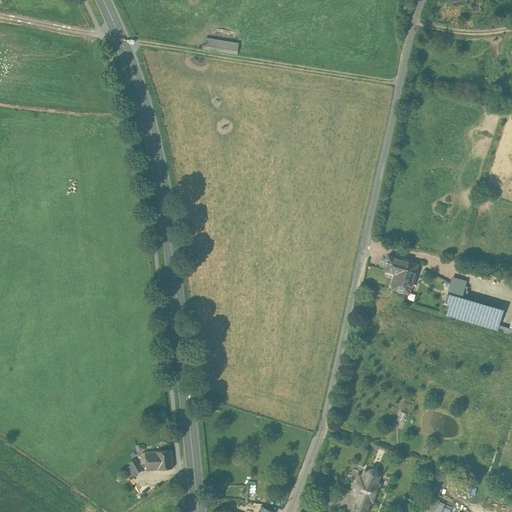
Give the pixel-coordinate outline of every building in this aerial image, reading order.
[(207,37),(205,49),(238,55),(240,43),(207,37)] [(416,264),(388,256),(384,270),(396,273),(391,288),(408,293),(416,264)] [(464,283),(451,279),(447,293),(452,295),(447,315),(456,318),(461,297),(464,283)] [(503,309),(461,297),(456,318),(496,330),(503,309)] [(171,450),(145,452),(147,471),(173,469),(171,450)] [(367,472),(364,471),(362,477),(359,476),(352,492),(358,495),(355,503),(367,509),(371,500),(372,501),(379,484),(376,483),(379,477),(376,476),(376,474),(376,472),(375,470),(373,469),(372,469),(370,469),(368,470),(367,472)] [(430,497),(425,508),(433,511),(449,511),(452,506),(430,497)] [(365,511),(367,509),(355,503),(350,511),(365,511)]
